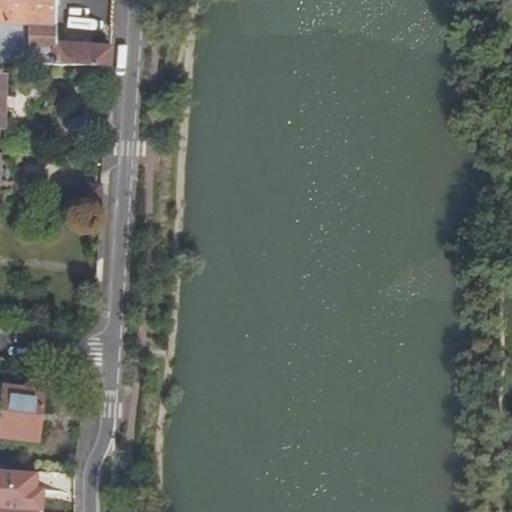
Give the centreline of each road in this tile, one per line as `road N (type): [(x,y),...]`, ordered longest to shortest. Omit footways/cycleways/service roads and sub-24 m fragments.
road 1 (residential): [(137,0),(114,350)]
road 2 (residential): [(114,350),(90,511)]
